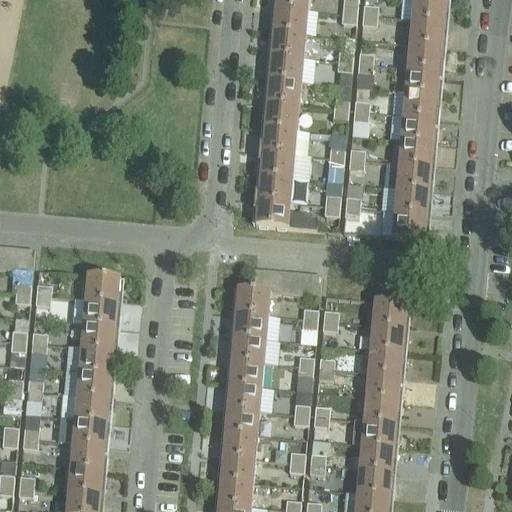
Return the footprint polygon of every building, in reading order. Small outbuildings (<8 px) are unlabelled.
[(309,15),(309,0),(273,0),(273,3),(276,3),(276,12),(309,15)] [(359,0),(345,0),(343,18),(358,19),(359,0)] [(449,20),(450,4),(414,1),(412,24),(444,28),(445,20),(449,20)] [(379,11),(365,10),(364,20),(378,21),(379,11)] [(306,39),(309,15),(276,12),(275,21),(272,21),(270,35),(306,39)] [(357,29),(358,19),(343,18),(343,28),(357,29)] [(377,31),(378,21),(364,20),(363,30),(377,31)] [(444,36),(444,28),(412,24),(410,48),(446,52),(447,36),(444,36)] [(304,62),(306,39),(270,35),(269,52),(272,52),(271,59),(304,62)] [(444,68),(446,52),(410,48),(408,72),(408,73),(440,76),(441,68),(444,68)] [(354,67),(354,57),(340,56),(339,66),(354,67)] [(375,59),(361,58),(360,58),(360,67),(374,69),(375,59)] [(302,86),(304,62),(271,59),(271,68),(267,68),(266,83),(302,86)] [(352,92),(354,67),(339,66),(338,75),(340,76),(339,90),(352,92)] [(373,78),(374,69),(360,67),(359,77),(358,77),(356,92),(373,94),(374,78),(373,78)] [(439,84),(440,76),(408,73),(408,72),(398,71),(396,95),(406,96),(405,96),(441,100),(443,84),(439,84)] [(300,111),(302,86),(266,83),(265,99),(268,99),(267,108),(300,111)] [(440,116),(441,100),(405,96),(403,121),(436,124),(436,115),(440,116)] [(350,105),(336,104),(335,114),(349,115),(350,105)] [(370,107),(357,106),(356,106),(355,116),(370,117),(370,107)] [(298,135),(300,111),(267,108),(266,116),(263,116),(262,132),(298,135)] [(348,125),(349,115),(335,114),(334,124),(348,125)] [(369,126),(370,117),(355,116),(354,126),(369,126)] [(435,132),(436,124),(403,121),(401,145),(437,148),(439,133),(435,132)] [(296,159),(298,135),(262,132),(260,148),(264,148),(263,156),(296,159)] [(436,164),(437,148),(401,145),(399,170),(431,173),(432,164),(436,164)] [(346,153),(345,153),(331,152),(330,162),(345,163),(346,153)] [(366,155),(352,154),(351,164),(365,165),(366,155)] [(294,183),(296,159),(263,156),(262,164),(259,164),(258,179),(294,183)] [(344,173),(345,163),(330,162),(330,172),(344,173)] [(365,165),(351,164),(350,174),(364,175),(365,165)] [(430,180),(431,173),(399,170),(397,193),(433,196),(434,180),(430,180)] [(292,207),(294,183),(258,179),(256,196),(259,196),(259,204),(292,207)] [(431,212),(433,196),(397,193),(395,217),(427,220),(428,212),(431,212)] [(342,201),(341,201),(327,200),(326,210),(341,211),(342,201)] [(362,203),(348,202),(347,202),(346,212),(361,213),(362,203)] [(255,212),(254,227),(257,227),(256,229),(289,232),(289,231),(312,234),(316,234),(318,221),(313,221),(313,218),(291,216),(292,207),(259,204),(258,212),(255,212)] [(340,221),(341,211),(326,210),(325,220),(340,221)] [(360,223),(361,213),(346,212),(346,222),(360,223)] [(426,228),(427,220),(395,217),(392,241),(425,244),(425,243),(428,244),(430,228),(426,228)] [(0,272),(11,273),(13,252),(2,251),(0,272)] [(23,274),(24,253),(13,252),(11,273),(23,274)] [(36,254),(24,253),(23,274),(34,275),(36,254)] [(265,296),(267,274),(255,273),(253,295),(265,296)] [(276,297),(278,275),(267,274),(265,296),(272,296),(276,297)] [(287,298),(289,276),(278,275),(276,297),(287,298)] [(299,299),(301,277),(289,276),(287,298),(299,299)] [(310,300),(312,278),(301,277),(299,299),(310,300)] [(321,301),(323,279),(312,278),(310,300),(321,301)] [(121,284),(121,283),(88,280),(86,304),(118,307),(118,299),(122,299),(124,284),(121,284)] [(31,299),(32,289),(18,288),(17,298),(31,299)] [(53,291),(38,290),(37,299),(52,301),(53,291)] [(265,296),(253,295),(239,293),(239,295),(235,294),(234,309),(238,310),(237,318),(270,321),(272,296),(265,296)] [(17,298),(16,307),(31,309),(31,299),(17,298)] [(51,311),(52,301),(37,299),(36,309),(51,311)] [(117,315),(118,307),(86,304),(83,328),(119,331),(121,316),(117,315)] [(408,309),(408,308),(374,305),(372,329),(405,333),(405,325),(410,325),(411,310),(408,309)] [(319,315),(305,314),(304,324),(319,325),(319,315)] [(340,317),(326,315),(325,315),(324,325),(339,327),(340,317)] [(268,345),(270,321),(237,318),(236,326),(233,326),(231,341),(268,345)] [(27,337),(29,323),(18,322),(17,322),(16,322),(15,336),(13,336),(12,345),(27,347),(28,337),(27,337)] [(318,335),(319,325),(304,324),(303,333),(318,335)] [(338,336),(339,327),(324,325),(324,335),(338,336)] [(83,328),(82,352),(114,355),(115,347),(118,347),(119,331),(83,328)] [(404,341),(405,333),(372,329),(370,354),(407,357),(408,341),(404,341)] [(34,337),(33,347),(48,349),(48,339),(34,337)] [(265,369),(268,345),(231,341),(230,358),(233,358),(233,366),(265,369)] [(25,371),(27,347),(12,345),(10,370),(25,371)] [(47,359),(48,349),(33,347),(32,357),(47,359)] [(113,363),(114,355),(82,352),(80,376),(115,379),(116,364),(113,363)] [(405,373),(407,357),(370,354),(368,378),(400,381),(401,373),(405,373)] [(315,363),(300,361),(300,371),(314,373),(315,363)] [(336,365),(321,363),(320,373),(335,374),(336,365)] [(263,392),(265,369),(233,366),(232,374),(228,374),(227,389),(263,392)] [(314,382),(314,373),(300,371),(299,381),(314,382)] [(334,384),(335,374),(320,373),(319,383),(334,384)] [(114,395),(115,379),(80,376),(78,400),(110,403),(110,395),(114,395)] [(400,389),(400,381),(368,378),(366,402),(402,405),(404,389),(400,389)] [(23,395),(24,385),(9,384),(8,393),(23,395)] [(44,387),(30,385),(29,385),(28,395),(43,397),(44,387)] [(261,417),(263,392),(227,389),(225,405),(229,405),(228,414),(261,417)] [(22,404),(23,395),(8,393),(7,403),(22,404)] [(42,407),(43,397),(28,395),(28,405),(42,407)] [(78,400),(75,424),(111,427),(112,411),(109,411),(110,403),(78,400)] [(317,411),(316,421),(330,422),(331,412),(332,401),(318,400),(317,411)] [(400,421),(402,405),(366,402),(364,425),(396,429),(397,421),(400,421)] [(311,411),(310,411),(296,409),(295,419),(310,421),(311,411)] [(259,441),(261,417),(228,414),(228,422),(224,422),(222,437),(259,441)] [(309,430),(310,421),(295,419),(294,429),(309,430)] [(329,432),(330,422),(316,421),(315,431),(329,432)] [(61,423),(59,446),(73,448),(105,451),(106,443),(109,443),(111,427),(75,424),(61,423)] [(395,437),(396,429),(364,425),(362,449),(398,453),(400,437),(395,437)] [(20,433),(19,433),(5,431),(4,441),(19,443),(20,433)] [(40,434),(26,433),(25,433),(24,443),(39,444),(40,434)] [(257,465),(259,441),(222,437),(221,453),(225,453),(224,462),(257,465)] [(18,452),(19,443),(4,441),(3,451),(18,452)] [(38,454),(39,444),(24,443),(24,452),(38,454)] [(328,446),(314,445),(313,445),(311,469),(326,470),(328,446)] [(104,459),(105,451),(73,448),(71,471),(106,475),(108,459),(104,459)] [(397,469),(398,453),(362,449),(360,473),(392,476),(393,468),(397,469)] [(306,458),(292,457),(291,467),(306,468),(306,458)] [(255,488),(257,465),(224,462),(223,470),(220,470),(219,485),(255,488)] [(305,478),(306,468),(291,467),(290,477),(305,478)] [(325,480),(326,470),(311,469),(311,479),(325,480)] [(105,491),(106,475),(71,471),(69,496),(101,499),(102,491),(105,491)] [(391,485),(392,476),(360,473),(358,497),(393,501),(395,485),(391,485)] [(1,479),(0,487),(0,488),(14,490),(15,481),(1,479)] [(36,482),(21,481),(20,491),(35,492),(36,482)] [(244,511),(252,511),(255,488),(219,485),(217,501),(221,502),(220,510),(244,511)] [(0,499),(14,500),(14,490),(0,488),(0,499)] [(34,502),(35,492),(20,491),(19,501),(34,502)] [(100,507),(101,499),(69,496),(67,511),(103,511),(104,507),(100,507)] [(392,511),(393,501),(358,497),(356,511),(392,511)]
